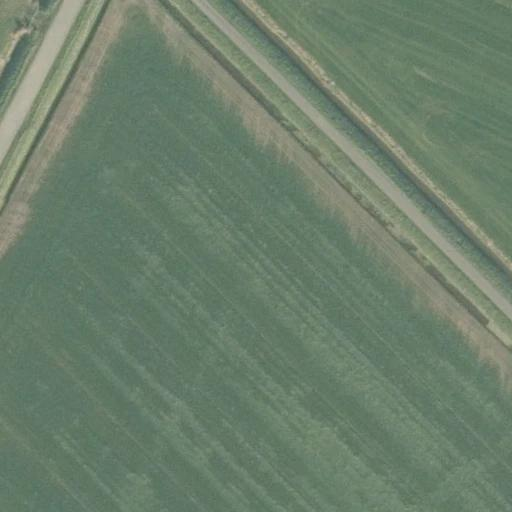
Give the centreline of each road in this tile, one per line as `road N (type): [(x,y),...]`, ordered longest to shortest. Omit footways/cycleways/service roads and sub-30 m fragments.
road 1 (unclassified): [(511,318),(190,0)]
road 2 (tertiary): [(0,144),(73,0)]
